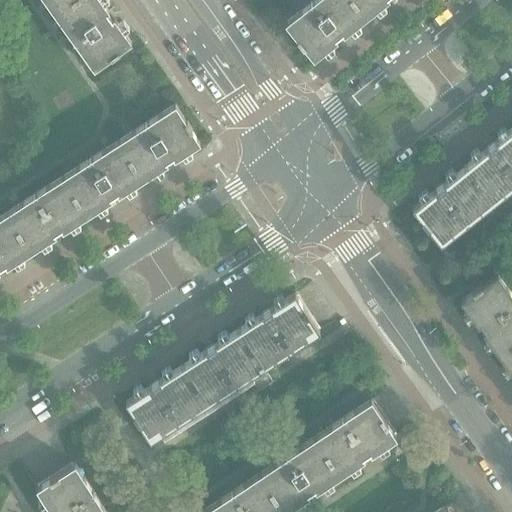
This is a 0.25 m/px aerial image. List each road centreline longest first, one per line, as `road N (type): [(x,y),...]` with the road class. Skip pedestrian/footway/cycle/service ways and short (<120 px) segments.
road 1 (secondary): [(0,422),(314,216)]
road 2 (secondary): [(272,159),(0,339)]
road 3 (residential): [(511,475),(342,238)]
road 4 (secondary): [(333,200),(511,56)]
road 5 (secondary): [(474,0),(299,137)]
road 6 (tertiary): [(159,0),(272,159)]
road 7 (tertiary): [(299,137),(204,0)]
